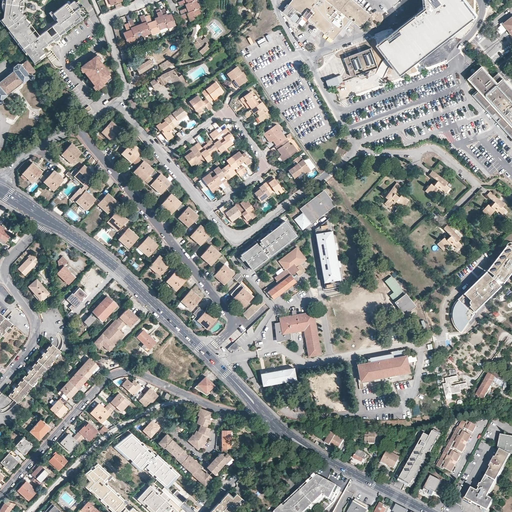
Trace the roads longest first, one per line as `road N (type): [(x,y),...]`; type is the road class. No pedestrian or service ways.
road 1 (residential): [(79,129),(237,322),(205,351)]
road 2 (residential): [(224,411),(140,373),(117,373),(0,496)]
road 3 (residential): [(207,209),(267,164),(224,109),(163,154)]
road 4 (secondary): [(48,220),(106,259),(205,351)]
road 5 (secondary): [(277,425),(426,511)]
road 6 (residential): [(126,92),(205,58),(250,21),(253,0)]
road 7 (residential): [(86,0),(95,25),(60,55),(102,113)]
road 8 (residential): [(4,276),(32,313),(36,338),(0,385)]
